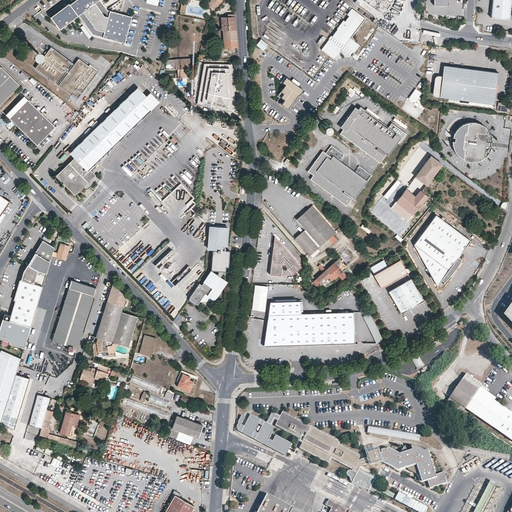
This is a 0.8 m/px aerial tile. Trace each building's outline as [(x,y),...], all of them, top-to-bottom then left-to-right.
[(132,16),(107,10),(99,0),(70,0),(72,2),(69,4),(68,3),(50,17),(59,29),(78,15),(92,35),(125,43),(132,16)] [(221,0),(209,0),(206,4),(211,8),(213,10),(221,0)] [(356,0),(373,19),(372,20),(378,27),(384,27),(383,23),(386,21),(390,20),(389,9),(386,6),(390,3),(383,4),(382,1),(393,0),(394,0),(395,7),(397,7),(402,2),(400,0),(356,0)] [(509,20),(511,0),(493,0),(491,18),(509,20)] [(365,19),(352,9),(348,15),(350,16),(345,22),(344,20),(321,50),(335,60),(342,51),(351,57),(360,46),(351,39),(365,19)] [(222,31),(236,29),(235,14),(228,14),(228,17),(221,17),(222,30),(222,31)] [(91,36),(83,25),(80,27),(89,38),(91,36)] [(238,47),(236,29),(222,31),(223,39),(219,40),(219,56),(224,55),(224,48),(228,48),(229,50),(233,50),(233,47),(238,47)] [(261,38),(256,45),(264,51),(269,44),(261,38)] [(35,50),(27,44),(25,46),(34,52),(35,50)] [(51,47),(35,68),(57,84),(73,63),(51,47)] [(74,64),(58,85),(77,99),(97,72),(79,58),(74,64)] [(191,68),(190,58),(165,60),(166,70),(177,69),(178,77),(186,77),(186,69),(191,68)] [(58,85),(74,64),(73,63),(57,84),(58,85)] [(229,63),(204,63),(198,105),(238,113),(233,65),(229,63)] [(494,104),(498,72),(444,65),(442,77),(440,97),(494,104)] [(0,104),(19,85),(1,66),(0,66),(0,104)] [(440,97),(442,77),(435,76),(432,96),(440,97)] [(282,92),(285,94),(282,98),(286,101),(282,105),(289,110),(299,95),(300,96),(304,91),(295,84),(287,79),(283,84),(286,86),(282,92)] [(70,153),(74,158),(77,161),(62,175),(75,189),(81,183),(82,184),(86,180),(85,179),(90,174),(87,171),(90,169),(155,105),(146,96),(151,92),(142,83),(110,113),(92,131),(70,153)] [(156,88),(151,92),(146,96),(155,105),(164,97),(156,88)] [(421,93),(415,89),(409,99),(415,103),(421,93)] [(55,126),(24,96),(6,114),(37,145),(55,126)] [(386,129),(363,112),(364,110),(359,107),(357,109),(354,107),(345,120),(339,127),(342,130),(339,134),(376,161),(376,160),(380,162),(385,155),(387,156),(389,153),(397,143),(399,139),(400,140),(405,134),(390,123),(386,129)] [(455,134),(454,137),(456,137),(456,141),(453,141),(453,142),(453,143),(453,145),(454,146),(454,148),(455,151),(457,153),(458,155),(460,157),(460,158),(462,159),(464,160),(465,161),(468,162),(470,162),(473,162),(474,162),(476,162),(478,162),(481,161),(482,161),(484,159),(486,158),(488,156),(489,155),(490,154),(492,151),(492,148),(493,147),(490,147),(490,145),(491,143),(493,143),(493,142),(493,141),(493,138),(492,137),(491,134),(490,132),(490,131),(489,130),(488,128),(487,127),(485,127),(483,125),(480,124),(479,123),(478,123),(476,123),(473,122),(472,122),(470,123),(469,123),(468,123),(466,124),(465,124),(464,125),(462,126),(460,127),(458,129),(457,131),(456,132),(455,134)] [(355,199),(372,176),(359,166),(355,172),(340,161),(345,155),(332,146),(326,154),(323,151),(308,172),(313,176),(310,180),(347,206),(353,198),(355,199)] [(442,164),(430,156),(415,177),(426,185),(442,164)] [(77,161),(74,158),(56,176),(75,195),(96,175),(90,169),(87,171),(90,174),(85,179),(86,180),(82,184),(81,183),(75,189),(62,175),(77,161)] [(391,208),(407,221),(428,197),(421,191),(415,197),(405,190),(391,208)] [(0,194),(0,216),(3,212),(10,202),(0,194)] [(297,219),(306,229),(317,242),(315,244),(303,231),(296,238),(310,255),(318,248),(328,239),(333,235),(336,232),(313,205),(297,219)] [(469,240),(435,214),(414,243),(436,284),(440,279),(444,281),(450,273),(451,273),(453,271),(455,268),(456,266),(458,264),(459,261),(460,259),(461,258),(457,256),(469,240)] [(367,234),(369,231),(361,225),(359,227),(367,234)] [(212,271),(219,271),(219,273),(217,275),(212,271),(203,285),(200,283),(189,298),(198,304),(202,299),(205,299),(214,299),(226,281),(221,277),(225,272),(229,272),(230,251),(223,250),(224,246),(227,246),(228,228),(211,226),(210,249),(214,249),(212,271)] [(317,242),(306,229),(303,231),(315,244),(317,242)] [(274,246),(271,274),(282,275),(283,262),(293,273),(301,266),(275,235),(275,242),(274,246)] [(332,243),(331,243),(332,244),(338,239),(333,235),(328,239),(332,243)] [(328,239),(318,248),(322,252),(331,243),(332,243),(328,239)] [(45,277),(54,248),(41,241),(33,254),(35,255),(28,267),(26,266),(23,272),(33,278),(37,272),(45,277)] [(70,246),(60,243),(56,257),(66,260),(70,246)] [(33,254),(26,266),(28,267),(35,255),(33,254)] [(339,259),(335,262),(343,271),(347,268),(339,259)] [(374,275),(388,268),(384,261),(370,268),(374,275)] [(381,289),(408,275),(406,271),(400,261),(388,268),(374,275),(373,276),(381,289)] [(343,271),(335,262),(326,271),(322,267),(320,269),(323,273),(313,282),(318,287),(328,277),(331,275),(335,279),(338,276),(343,271)] [(347,276),(343,271),(338,276),(342,280),(347,276)] [(33,278),(23,272),(20,281),(19,281),(13,301),(14,302),(36,308),(45,277),(37,272),(33,278)] [(423,303),(411,280),(397,288),(388,293),(400,315),(414,308),(423,303)] [(76,352),(96,288),(71,281),(65,301),(61,315),(53,341),(69,346),(68,350),(76,352)] [(95,338),(98,338),(117,344),(128,347),(135,325),(138,317),(122,312),(123,306),(126,296),(113,283),(107,281),(106,286),(112,288),(107,301),(95,338)] [(265,311),(268,286),(255,284),(252,309),(265,311)] [(273,302),(271,302),(264,346),(355,343),(354,312),(301,314),(301,301),(298,301),(273,302)] [(36,308),(14,302),(10,316),(8,322),(30,328),(36,308)] [(382,340),(370,313),(363,317),(376,343),(382,340)] [(8,322),(2,320),(0,325),(0,339),(9,343),(8,344),(23,349),(30,328),(8,322)] [(143,341),(139,340),(137,345),(141,346),(140,349),(137,349),(136,352),(151,356),(156,338),(144,335),(143,341)] [(117,344),(98,338),(96,343),(93,344),(94,355),(98,355),(103,354),(103,356),(108,355),(108,357),(115,356),(115,351),(117,344)] [(0,423),(1,424),(16,374),(18,366),(20,360),(3,353),(1,359),(0,358),(0,423)] [(414,363),(418,370),(425,366),(422,361),(417,353),(411,357),(414,363)] [(97,370),(92,368),(91,369),(84,367),(84,369),(80,379),(92,383),(93,381),(94,378),(104,381),(107,373),(97,370)] [(125,384),(128,375),(112,369),(110,376),(114,378),(115,375),(119,377),(117,381),(125,384)] [(192,374),(181,370),(176,381),(179,382),(183,374),(191,377),(192,374)] [(30,379),(16,374),(1,424),(14,431),(30,379)] [(153,391),(156,384),(133,374),(130,381),(153,391)] [(189,380),(191,377),(183,374),(179,382),(177,386),(190,392),(194,382),(189,380)] [(450,397),(466,408),(479,389),(463,378),(450,397)] [(496,397),(480,386),(479,389),(494,400),(496,397)] [(144,391),(132,387),(129,394),(141,399),(141,397),(144,391)] [(505,407),(499,403),(494,400),(479,389),(466,408),(492,426),(505,407)] [(165,398),(172,399),(173,391),(166,390),(165,398)] [(47,410),(50,398),(38,395),(29,425),(41,429),(47,410)] [(122,404),(169,421),(172,414),(124,397),(122,404)] [(194,402),(182,397),(180,400),(193,405),(194,402)] [(511,412),(505,407),(492,426),(511,439),(511,412)] [(341,439),(284,411),(281,415),(273,411),(267,422),(253,415),(247,426),(243,423),(248,412),(242,409),(235,424),(240,427),(238,430),(285,454),(287,451),(288,448),(291,442),(276,434),(273,438),(269,436),(275,425),(272,423),(275,418),(279,420),(277,424),(305,439),(300,447),(329,462),(331,457),(353,468),(352,471),(350,470),(348,470),(347,472),(347,475),(350,476),(352,482),(367,491),(369,489),(375,491),(376,489),(378,485),(380,482),(374,479),(376,477),(359,468),(360,465),(382,460),(398,469),(406,467),(410,470),(412,472),(415,473),(418,474),(420,481),(427,479),(430,486),(446,481),(445,475),(443,471),(435,474),(427,450),(421,451),(420,447),(413,449),(408,451),(401,452),(399,453),(389,447),(382,449),(383,452),(379,453),(378,454),(377,450),(366,453),(367,456),(366,457),(358,459),(360,453),(339,443),(341,439)] [(47,410),(41,429),(37,442),(86,454),(88,449),(78,446),(79,442),(49,433),(50,429),(49,429),(53,411),(47,410)] [(60,433),(67,435),(71,422),(78,424),(80,415),(66,411),(60,433)] [(177,415),(169,436),(182,441),(183,439),(177,436),(179,431),(198,438),(203,425),(177,415)] [(71,422),(67,435),(69,436),(72,425),(77,426),(78,424),(71,422)] [(419,434),(368,425),(367,432),(418,440),(419,434)] [(456,438),(461,434),(457,429),(452,433),(456,438)] [(480,511),(495,484),(490,482),(473,511),(480,511)] [(378,485),(376,489),(420,511),(429,511),(393,493),(378,485)] [(291,507),(266,494),(256,511),(304,511),(292,505),(291,507)] [(191,511),(195,506),(175,495),(164,511),(191,511)] [(329,499),(328,500),(326,505),(331,508),(329,511),(344,511),(347,508),(329,499)]
